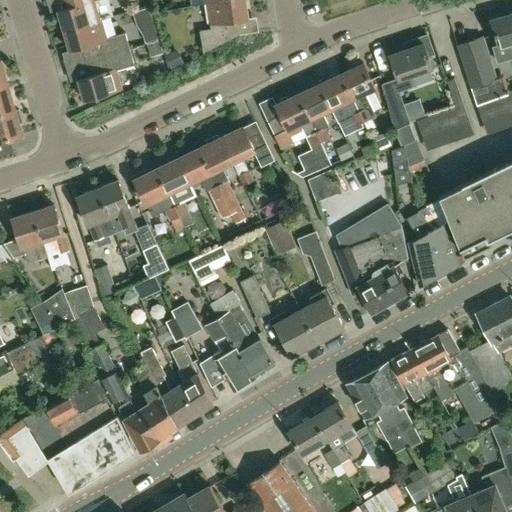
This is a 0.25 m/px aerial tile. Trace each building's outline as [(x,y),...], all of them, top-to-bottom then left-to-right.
[(113,16),(107,0),(66,0),(69,7),(59,10),(65,30),(102,20),(113,16)] [(249,18),(246,0),(229,0),(208,4),(211,28),(201,30),(204,52),(241,34),(239,20),(249,18)] [(157,38),(148,8),(133,12),(136,25),(143,35),(145,42),(157,38)] [(511,12),(492,18),(499,45),(494,47),(498,61),(511,57),(508,45),(511,43),(511,12)] [(131,48),(126,32),(107,38),(102,20),(65,30),(70,51),(81,48),(85,62),(131,48)] [(383,84),(395,127),(410,122),(404,105),(399,91),(414,85),(410,75),(432,67),(428,54),(433,52),(427,34),(405,42),(407,48),(389,54),(398,78),(383,84)] [(499,90),(482,36),(457,44),(474,99),(499,90)] [(163,53),(159,41),(146,44),(150,57),(163,53)] [(85,100),(123,89),(117,70),(135,65),(131,48),(85,62),(89,76),(79,79),(85,100)] [(182,65),(176,52),(164,57),(171,70),(182,65)] [(365,63),(363,64),(362,61),(359,60),(352,63),(352,66),(353,68),(343,73),(366,121),(376,116),(365,93),(376,87),(365,63)] [(1,61),(0,61),(0,88),(8,86),(1,61)] [(354,126),(366,121),(343,73),(321,83),(333,108),(343,103),(354,126)] [(455,78),(447,80),(456,107),(464,104),(455,78)] [(333,108),(321,83),(299,93),(325,148),(333,144),(326,128),(329,126),(322,112),(333,108)] [(0,114),(16,110),(9,87),(8,86),(0,88),(0,114)] [(323,149),(325,148),(299,93),(277,104),(282,114),(271,119),(284,148),(306,138),(321,169),(331,164),(323,149)] [(505,95),(496,99),(500,109),(509,106),(505,95)] [(419,99),(404,105),(410,122),(425,117),(419,99)] [(486,102),(490,112),(500,109),(496,99),(486,102)] [(486,102),(477,105),(481,116),(490,112),(486,102)] [(459,119),(468,116),(464,104),(456,107),(455,107),(459,119)] [(455,107),(445,110),(449,122),(459,119),(455,107)] [(0,141),(23,135),(20,124),(24,122),(20,110),(16,111),(16,110),(0,114),(0,141)] [(445,110),(436,114),(440,125),(449,122),(445,110)] [(436,114),(426,117),(430,129),(440,125),(436,114)] [(426,117),(417,120),(421,132),(430,129),(426,117)] [(274,160),(260,131),(248,137),(243,127),(220,137),(232,162),(243,186),(253,181),(242,157),(254,151),(261,167),(274,160)] [(232,162),(220,137),(219,138),(217,135),(206,140),(208,143),(199,148),(210,172),(231,213),(235,223),(245,218),(228,181),(221,167),(232,162)] [(373,145),(378,156),(394,149),(389,138),(373,145)] [(352,157),(347,145),(336,150),(341,162),(352,157)] [(410,170),(405,145),(392,150),(395,173),(410,170)] [(210,172),(199,148),(177,158),(189,182),(190,182),(199,177),(206,191),(209,190),(222,217),(231,213),(210,172)] [(189,182),(177,158),(156,168),(167,192),(168,192),(178,187),(183,196),(194,191),(190,182),(189,182)] [(495,168),(440,195),(464,257),(492,244),(489,239),(511,228),(511,167),(498,174),(495,168)] [(175,206),(168,192),(167,192),(156,168),(146,173),(145,169),(134,174),(135,178),(134,179),(152,216),(165,210),(174,206),(175,206)] [(340,193),(331,170),(308,179),(317,202),(340,193)] [(117,179),(96,188),(115,233),(124,229),(126,235),(138,230),(135,221),(133,221),(127,208),(129,208),(117,179)] [(115,233),(96,188),(76,197),(88,225),(89,224),(99,248),(112,242),(109,235),(115,233)] [(267,206),(263,196),(253,201),(258,211),(267,206)] [(174,206),(179,217),(189,212),(184,201),(175,206),(174,206)] [(54,205),(33,212),(48,257),(68,250),(62,234),(63,233),(54,205)] [(464,258),(449,219),(437,225),(428,205),(417,212),(427,231),(442,272),(464,259),(463,258),(464,258)] [(48,257),(33,212),(12,218),(19,239),(4,244),(13,258),(25,254),(28,263),(48,257)] [(427,231),(417,212),(407,218),(416,237),(409,241),(420,285),(442,272),(427,231)] [(179,217),(170,221),(175,233),(184,228),(179,217)] [(295,247),(284,220),(266,228),(277,255),(295,247)] [(395,264),(399,262),(408,256),(401,225),(336,250),(354,297),(361,292),(372,311),(373,312),(409,290),(400,276),(402,275),(395,264)] [(335,280),(316,231),(315,232),(297,238),(303,253),(311,256),(322,285),(334,281),(335,280)] [(0,246),(0,253),(6,262),(13,258),(4,244),(0,246)] [(168,269),(157,244),(143,251),(148,264),(143,265),(149,278),(154,276),(155,275),(168,269)] [(191,264),(197,276),(213,269),(206,257),(191,264)] [(115,291),(107,265),(96,269),(104,295),(115,291)] [(169,279),(177,293),(192,285),(184,270),(169,279)] [(149,278),(136,284),(143,298),(162,289),(155,275),(154,276),(149,278)] [(270,312),(253,275),(240,282),(257,318),(270,312)] [(64,294),(76,318),(93,307),(87,285),(64,294)] [(314,302),(301,308),(288,315),(285,309),(268,317),(276,333),(279,331),(291,353),(343,326),(332,304),(335,302),(327,287),(310,296),(314,302)] [(75,319),(76,318),(64,294),(63,289),(44,302),(53,316),(60,326),(75,319)] [(491,391),(511,380),(511,371),(501,350),(511,343),(511,300),(510,296),(478,314),(492,339),(470,351),(469,351),(490,391),(491,391)] [(171,311),(174,317),(176,316),(186,337),(202,328),(187,302),(171,311)] [(141,448),(159,437),(137,394),(133,396),(129,394),(104,343),(99,346),(94,333),(104,328),(93,307),(76,318),(75,319),(104,377),(101,379),(113,402),(121,398),(124,404),(119,407),(141,448)] [(274,362),(257,334),(245,313),(237,319),(231,310),(218,318),(254,375),(274,362)] [(53,316),(37,324),(42,335),(60,326),(53,316)] [(185,338),(186,337),(176,316),(174,317),(166,321),(175,341),(185,337),(185,338)] [(254,376),(254,375),(218,318),(206,325),(215,340),(221,350),(213,355),(215,359),(234,388),(254,376)] [(490,391),(469,351),(470,351),(468,347),(460,351),(448,329),(413,348),(427,373),(429,376),(430,375),(443,400),(458,392),(474,422),(499,408),(491,391),(490,391)] [(0,389),(20,379),(57,360),(43,335),(6,353),(0,355),(0,389)] [(212,401),(184,343),(171,349),(187,379),(180,383),(195,412),(212,401)] [(195,412),(180,383),(170,389),(163,376),(165,375),(152,346),(141,352),(148,364),(177,423),(195,412)] [(426,396),(417,378),(427,373),(413,348),(393,359),(416,401),(426,396)] [(395,402),(405,396),(386,361),(366,372),(385,407),(401,433),(409,447),(422,440),(404,407),(399,410),(395,402)] [(177,423),(148,364),(137,371),(145,389),(137,394),(159,437),(160,436),(159,435),(177,423)] [(385,407),(366,372),(346,383),(365,418),(377,412),(381,419),(376,422),(387,441),(401,433),(385,407)] [(135,451),(113,402),(101,379),(68,394),(25,418),(29,426),(30,425),(41,443),(39,444),(48,458),(69,492),(135,451)] [(339,402),(313,417),(327,439),(327,438),(333,449),(341,463),(349,459),(346,452),(351,449),(346,441),(357,435),(368,453),(379,446),(367,426),(356,432),(352,424),(339,402)] [(326,439),(313,417),(289,431),(302,453),(326,439)] [(48,458),(39,444),(41,443),(30,425),(29,426),(22,430),(17,421),(3,431),(10,439),(9,440),(31,469),(48,458)] [(475,427),(462,435),(466,441),(479,434),(475,427)] [(452,430),(442,436),(450,449),(460,443),(452,430)] [(511,442),(501,449),(506,466),(511,487),(511,442)] [(333,449),(324,454),(333,468),(341,463),(333,449)] [(248,481),(265,506),(269,511),(316,511),(281,459),(248,481)] [(447,461),(425,475),(434,492),(457,478),(447,461)] [(334,471),(339,481),(355,473),(351,463),(334,471)] [(507,511),(503,500),(511,496),(511,487),(506,466),(482,476),(487,487),(471,494),(478,511),(507,511)] [(434,492),(425,475),(405,486),(415,503),(434,492)] [(237,511),(236,509),(231,511),(222,511),(208,486),(186,499),(193,511),(237,511)] [(385,490),(364,502),(369,511),(391,511),(396,509),(392,502),(385,490)] [(193,511),(186,499),(183,494),(165,504),(169,511),(193,511)] [(478,511),(471,494),(427,511),(478,511)]
